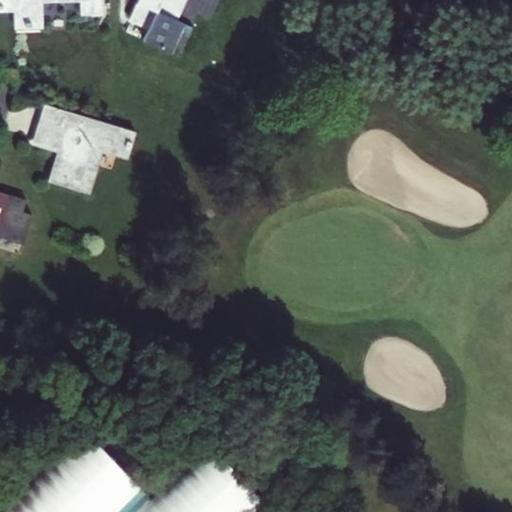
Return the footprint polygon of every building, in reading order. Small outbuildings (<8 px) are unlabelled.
[(14,0),(0,0),(0,9),(15,9),(14,0)] [(14,0),(15,9),(15,29),(42,27),(41,4),(77,2),(78,14),(101,14),(100,0),(14,0)] [(134,0),(125,21),(145,29),(142,39),(172,52),(185,25),(176,20),(184,0),(134,0)] [(132,132),(45,104),(32,146),(56,152),(47,180),(88,192),(101,152),(123,159),(132,132)] [(0,236),(17,242),(25,214),(16,212),(19,199),(0,193),(0,236)] [(0,502),(0,511),(119,511),(144,489),(83,425),(0,502)] [(132,511),(262,511),(269,506),(208,440),(132,511)]
